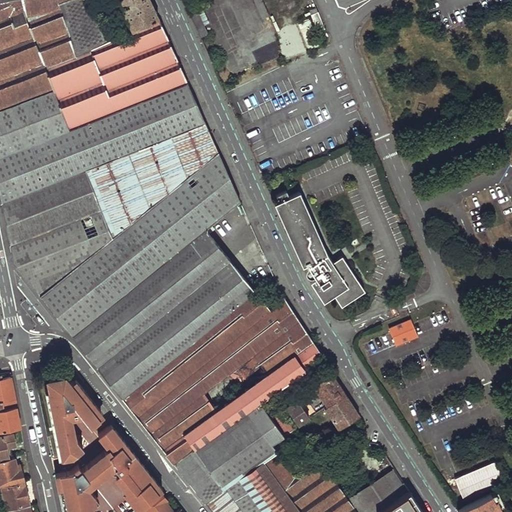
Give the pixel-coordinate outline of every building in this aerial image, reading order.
[(0,0),(0,18),(25,8),(23,0),(0,0)] [(23,0),(25,8),(28,23),(53,88),(69,129),(188,83),(174,50),(159,17),(132,31),(116,37),(101,0),(23,0)] [(137,0),(122,7),(132,31),(159,17),(154,6),(151,0),(137,0)] [(315,6),(308,9),(320,38),(327,35),(315,6)] [(0,109),(53,88),(28,23),(25,8),(0,18),(0,109)] [(312,19),(299,21),(305,49),(318,47),(312,19)] [(0,191),(14,261),(40,294),(113,236),(85,169),(204,122),(196,102),(188,83),(69,129),(53,88),(0,109),(0,191)] [(211,136),(204,122),(85,169),(113,236),(218,150),(211,136)] [(103,311),(206,229),(240,201),(229,176),(218,150),(113,236),(40,294),(53,310),(73,335),(103,311)] [(323,298),(332,307),(341,298),(350,307),(369,287),(345,263),(337,272),(331,266),(298,192),(287,197),(284,190),(274,195),(277,202),(272,203),(305,276),(308,275),(310,277),(309,284),(316,285),(318,286),(315,290),(323,298)] [(103,311),(73,335),(90,357),(128,405),(149,431),(174,463),(195,448),(246,412),(260,402),(322,357),(284,299),(270,310),(206,229),(103,311)] [(337,272),(345,263),(339,258),(331,266),(337,272)] [(394,324),(401,342),(422,332),(415,315),(394,324)] [(332,372),(318,383),(305,392),(308,395),(316,389),(328,406),(346,393),(339,383),(332,372)] [(0,408),(16,405),(10,374),(0,376),(0,408)] [(48,386),(62,456),(72,454),(82,446),(76,438),(75,438),(72,438),(68,417),(71,416),(82,414),(91,425),(99,418),(101,414),(100,410),(86,393),(81,394),(80,388),(76,388),(74,381),(67,383),(65,374),(55,376),(55,378),(54,378),(50,380),(49,384),(50,386),(48,386)] [(313,376),(283,399),(287,405),(296,398),(303,393),(305,392),(318,383),(313,376)] [(73,381),(74,381),(76,388),(80,388),(81,394),(86,393),(75,379),(73,381)] [(346,393),(328,406),(325,408),(339,428),(360,415),(353,404),(346,393)] [(296,398),(287,405),(300,424),(309,417),(296,398)] [(246,412),(275,452),(277,450),(272,443),(283,435),(266,411),(260,402),(246,412)] [(279,402),(266,411),(283,435),(297,426),(279,402)] [(0,408),(0,429),(20,426),(18,412),(16,405),(0,408)] [(246,412),(195,448),(225,487),(275,452),(246,412)] [(115,476),(139,506),(162,488),(114,428),(110,426),(106,427),(98,434),(108,447),(81,468),(78,464),(71,470),(55,473),(58,489),(63,488),(67,511),(93,511),(92,505),(98,499),(88,487),(108,470),(114,466),(118,471),(116,473),(115,476)] [(0,435),(0,457),(10,455),(8,445),(15,444),(12,433),(0,435)] [(195,448),(174,463),(187,479),(205,502),(225,487),(195,448)] [(357,511),(349,499),(318,457),(294,473),(277,450),(275,452),(225,487),(205,502),(212,511),(357,511)] [(0,459),(0,486),(23,481),(18,455),(0,459)] [(394,468),(349,499),(357,511),(377,511),(409,491),(394,468)] [(23,482),(0,487),(0,508),(0,510),(28,503),(23,482)] [(511,489),(509,486),(499,490),(504,499),(511,494),(511,489)] [(67,511),(63,488),(58,489),(62,511),(67,511)] [(422,511),(409,491),(377,511),(422,511)] [(159,492),(142,507),(146,511),(170,511),(173,510),(159,492)] [(492,511),(485,497),(468,505),(470,511),(492,511)]
